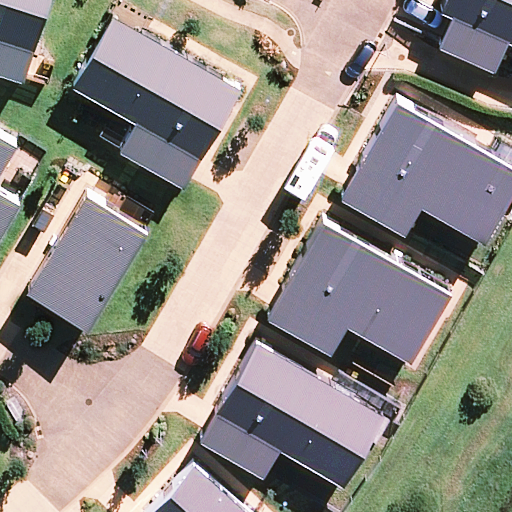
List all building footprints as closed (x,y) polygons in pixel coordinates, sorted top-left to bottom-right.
[(53,0),(0,0),(0,69),(28,79),(53,0)] [(511,0),(445,0),(441,10),(454,15),(440,46),(494,69),(508,38),(511,39),(511,0)] [(241,87),(112,11),(70,82),(134,119),(118,146),(182,185),(241,87)] [(511,191),(511,161),(398,94),(338,194),(406,234),(422,206),(482,241),(511,191)] [(0,177),(20,144),(0,131),(0,230),(19,199),(0,187),(0,177)] [(146,226),(81,187),(21,286),(87,325),(146,226)] [(450,291),(323,215),(264,315),(331,355),(348,327),(407,362),(450,291)] [(383,410),(256,334),(196,434),(264,474),(280,446),(340,481),(383,410)] [(421,379),(370,348),(357,370),(409,400),(421,379)] [(252,511),(194,460),(146,511),(252,511)]
